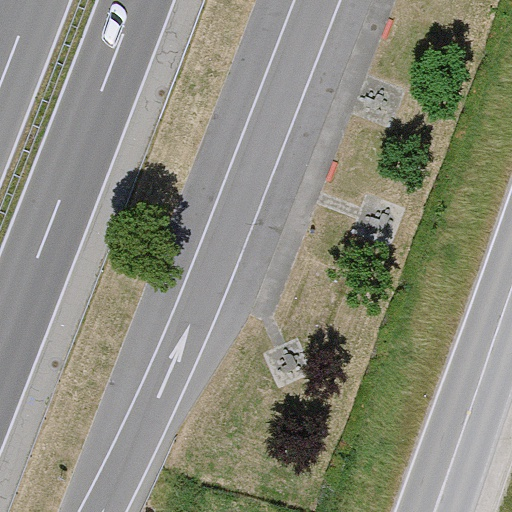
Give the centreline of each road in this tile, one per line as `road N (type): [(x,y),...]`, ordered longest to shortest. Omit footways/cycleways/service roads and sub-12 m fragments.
road 1 (motorway): [(0,348),(133,0)]
road 2 (primary): [(511,270),(428,511)]
